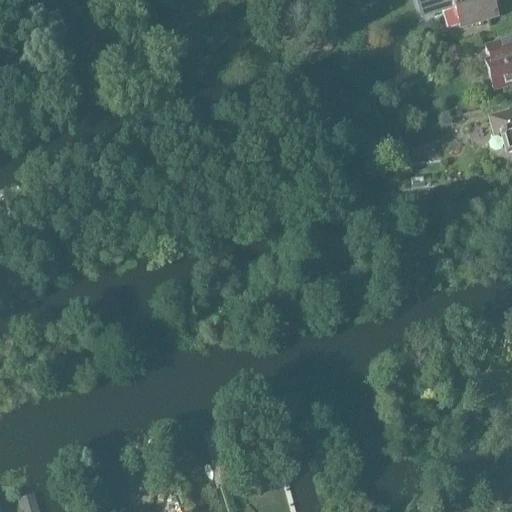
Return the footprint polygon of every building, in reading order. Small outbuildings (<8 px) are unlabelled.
[(414,0),(422,23),(455,13),(460,29),(497,18),(491,0),(414,0)] [(493,93),(511,87),(511,40),(498,45),(501,58),(484,63),(493,93)] [(206,44),(193,46),(195,60),(209,57),(206,44)] [(444,68),(465,61),(462,49),(440,55),(444,68)] [(511,112),(510,113),(510,114),(489,120),(494,139),(500,137),(500,139),(504,138),(508,152),(511,150),(511,112)] [(411,155),(401,159),(404,166),(414,163),(411,155)] [(463,359),(448,380),(461,389),(476,368),(463,359)] [(157,450),(147,453),(152,468),(162,464),(157,450)] [(511,477),(493,482),(495,492),(511,487),(511,477)] [(38,511),(34,497),(18,502),(20,511),(38,511)]
